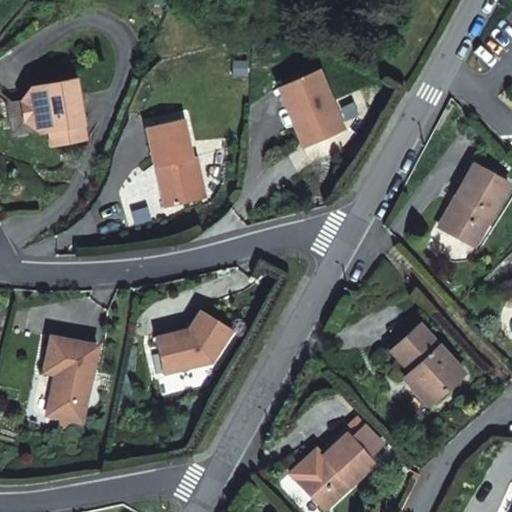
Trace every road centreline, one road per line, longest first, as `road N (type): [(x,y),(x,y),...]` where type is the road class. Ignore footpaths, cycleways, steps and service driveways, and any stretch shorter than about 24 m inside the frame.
road 1 (residential): [(358,228),(133,271),(0,270)]
road 2 (residential): [(358,228),(206,489)]
road 3 (residential): [(483,0),(358,228)]
road 4 (residential): [(206,489),(182,480),(0,504)]
road 5 (residential): [(415,511),(438,464),(511,413)]
